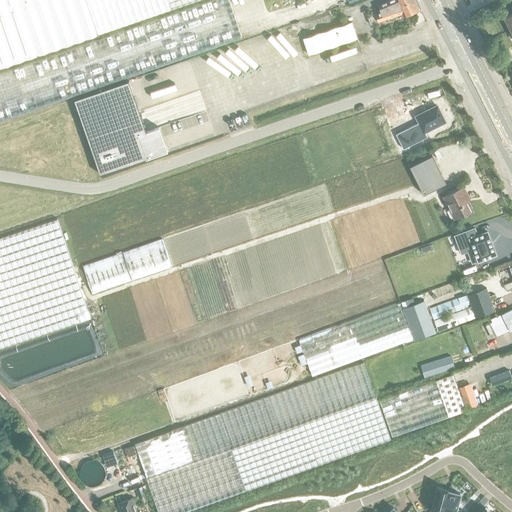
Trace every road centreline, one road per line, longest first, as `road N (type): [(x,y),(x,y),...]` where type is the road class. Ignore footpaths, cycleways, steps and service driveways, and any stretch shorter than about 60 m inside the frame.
road 1 (residential): [(0,176),(91,189),(469,62)]
road 2 (residential): [(349,507),(451,458),(511,504)]
road 3 (residential): [(95,511),(0,391)]
